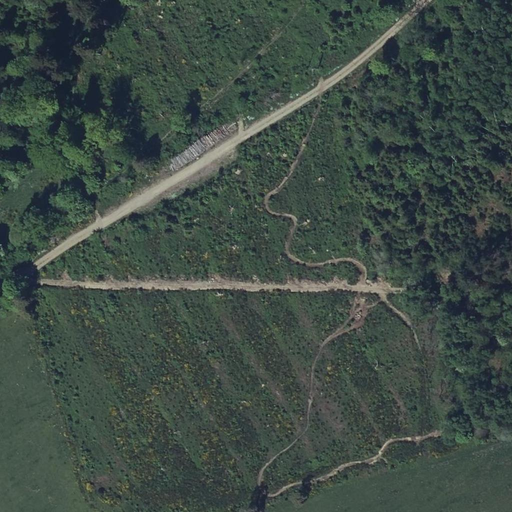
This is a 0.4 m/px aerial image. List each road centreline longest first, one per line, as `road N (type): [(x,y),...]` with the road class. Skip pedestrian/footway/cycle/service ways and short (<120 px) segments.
road 1 (track): [(10,274),(386,41),(430,0)]
road 2 (track): [(0,279),(69,200),(136,153),(302,0)]
